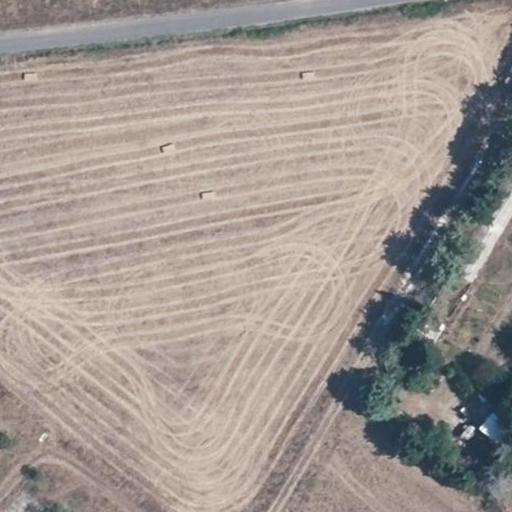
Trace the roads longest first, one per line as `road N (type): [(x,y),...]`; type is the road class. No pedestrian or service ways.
road 1 (track): [(277,511),(511,131)]
road 2 (unclassified): [(0,46),(373,0)]
